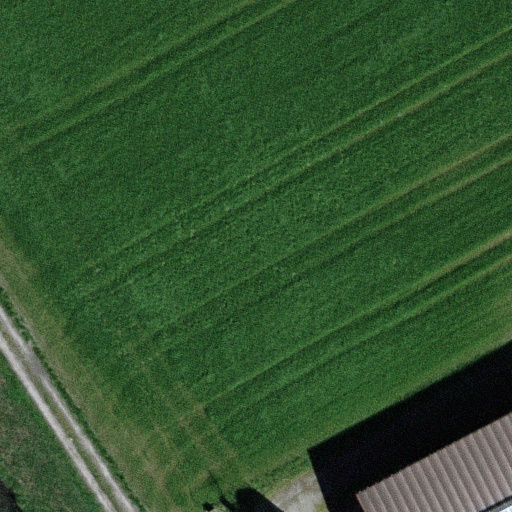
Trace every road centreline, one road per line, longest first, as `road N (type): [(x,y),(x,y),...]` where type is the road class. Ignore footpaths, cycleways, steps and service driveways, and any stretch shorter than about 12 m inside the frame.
road 1 (track): [(284,511),(511,379)]
road 2 (track): [(126,511),(0,315)]
